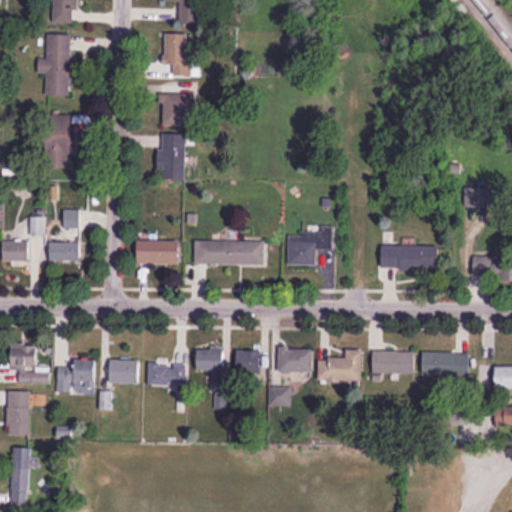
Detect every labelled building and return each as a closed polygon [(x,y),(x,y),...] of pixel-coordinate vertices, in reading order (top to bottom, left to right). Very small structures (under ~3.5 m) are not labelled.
[(54,0),(54,22),(80,22),(79,0),(54,0)] [(197,22),(196,0),(165,0),(165,8),(180,8),(180,23),(197,22)] [(73,34),(48,33),(48,58),(39,58),(39,73),(47,73),(47,95),(71,96),(73,34)] [(191,75),(190,33),(166,33),(166,65),(174,65),(174,75),(191,75)] [(196,93),(163,93),(163,125),(196,125),(196,93)] [(74,114),(50,115),(50,154),(57,154),(57,157),(75,156),(74,114)] [(187,133),(160,133),(160,180),(186,181),(187,133)] [(80,227),(80,209),(64,209),(64,227),(80,227)] [(139,263),(180,263),(180,240),(139,240),(139,263)] [(261,265),(261,240),(194,240),(194,265),(261,265)] [(317,240),(289,240),(289,264),(317,264),(317,240)] [(30,261),(30,241),(4,241),(4,261),(30,261)] [(81,242),(50,242),(50,260),(81,260),(81,242)] [(440,245),(383,245),(383,268),(440,268),(440,245)] [(21,384),(50,384),(51,365),(39,365),(39,345),(12,345),(12,370),(21,371),(21,384)] [(198,371),(221,371),(221,348),(198,348),(198,371)] [(314,372),(314,349),(280,349),(280,372),(314,372)] [(363,382),(363,349),(347,350),(347,358),(320,359),(320,382),(363,382)] [(262,372),(262,350),(239,350),(239,372),(262,372)] [(415,374),(415,351),(373,351),(373,374),(415,374)] [(423,375),(470,376),(470,353),(424,352),(423,375)] [(140,360),(109,360),(109,384),(140,384),(140,360)] [(96,384),(97,362),(58,361),(58,394),(72,394),(72,383),(96,384)] [(186,364),(147,364),(147,386),(186,386),(186,364)] [(511,365),(496,365),(496,388),(511,388),(511,365)] [(290,404),(290,389),(275,389),(275,397),(279,397),(279,404),(290,404)] [(31,391),(9,391),(9,435),(31,435),(31,391)] [(511,406),(496,407),(497,426),(511,425),(511,406)] [(41,449),(14,448),(12,505),(39,506),(41,449)]
